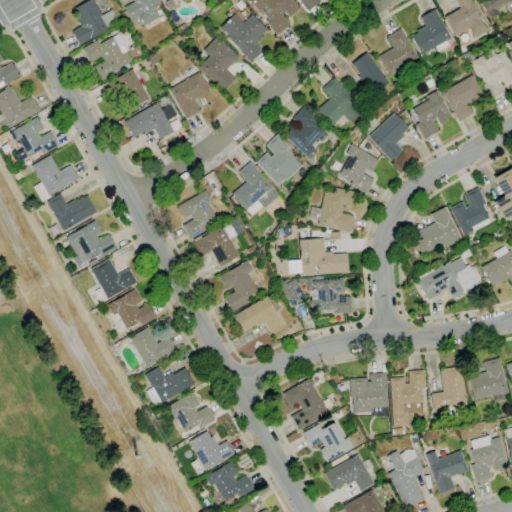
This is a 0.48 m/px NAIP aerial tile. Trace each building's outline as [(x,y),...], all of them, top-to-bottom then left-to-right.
[(79,45),(72,31),(80,26),(75,18),(78,16),(73,9),(88,0),(93,0),(101,15),(111,9),(118,22),(108,28),(109,29),(79,45)] [(142,27),(138,18),(132,22),(124,7),(134,1),(133,0),(157,0),(160,5),(154,8),(159,18),(142,27)] [(169,10),(164,2),(168,0),(171,0),(175,7),(169,10)] [(240,10),(235,5),(239,0),(245,6),(240,10)] [(277,35),(249,2),(251,0),(293,0),(300,8),(289,17),(285,12),(282,15),(289,24),(277,35)] [(308,11),(298,0),(319,0),(320,1),(308,11)] [(472,39),(469,27),(454,36),(443,17),(459,8),(454,0),(473,0),(484,19),(480,21),(488,30),(472,39)] [(489,19),(478,0),(511,0),(511,1),(497,10),(499,14),(489,19)] [(421,55),(411,36),(417,32),(416,30),(425,25),(420,17),(434,9),(441,22),(450,38),(446,41),(448,45),(438,51),(435,47),(421,55)] [(250,62),(228,38),(229,37),(220,27),(234,14),(243,23),(252,14),(266,30),(260,35),(262,37),(255,44),(261,51),(250,62)] [(180,34),(176,29),(184,23),(187,28),(180,34)] [(388,75),(377,57),(393,48),(386,36),(400,28),(417,58),(388,75)] [(102,81),(94,66),(103,61),(100,56),(90,63),(82,49),(97,40),(100,43),(111,36),(112,37),(118,33),(124,44),(123,45),(127,51),(126,52),(131,61),(114,72),(115,73),(102,81)] [(224,91),(198,67),(209,56),(202,50),(216,36),(238,57),(226,70),(235,79),(224,91)] [(491,101),(482,85),(485,83),(480,75),(477,76),(470,63),(483,55),(485,59),(494,54),(495,56),(502,51),(511,68),(511,82),(506,86),(503,80),(499,83),(504,93),(491,101)] [(377,101),(370,92),(373,89),(366,80),(361,83),(356,76),(359,75),(351,64),(366,53),(388,83),(382,88),(387,94),(377,101)] [(0,55),(3,61),(0,62),(0,66),(1,68),(11,63),(19,77),(4,85),(4,84),(0,86),(0,55)] [(419,71),(409,69),(410,64),(415,60),(417,60),(420,65),(419,71)] [(132,107),(122,89),(114,94),(108,84),(114,81),(113,79),(132,69),(134,73),(143,68),(149,78),(140,83),(149,98),(132,107)] [(185,119),(168,90),(198,72),(209,91),(193,100),(199,111),(185,119)] [(459,121),(442,92),(472,75),(484,95),(467,105),(472,113),(459,121)] [(330,126),(316,110),(330,98),(321,88),(333,78),(355,103),(354,104),(360,110),(347,121),(342,115),(330,126)] [(428,88),(424,83),(430,79),(434,85),(428,88)] [(9,127),(0,111),(0,92),(10,86),(20,103),(30,97),(38,110),(9,127)] [(424,139),(415,124),(419,122),(412,109),(428,99),(426,96),(436,90),(451,117),(439,124),(436,119),(432,121),(438,131),(424,139)] [(159,139),(153,129),(146,133),(145,131),(133,138),(123,121),(156,103),(160,110),(163,108),(158,100),(168,94),(174,103),(170,105),(176,115),(167,120),(169,123),(177,119),(181,126),(173,130),(173,131),(159,139)] [(311,160),(307,156),(306,157),(283,135),(293,125),(297,130),(301,126),(292,118),(303,106),(316,119),(314,121),(324,131),(323,133),(326,136),(321,142),(318,139),(311,146),(314,149),(313,150),(316,154),(311,160)] [(390,161),(367,136),(393,113),(407,128),(402,134),(404,136),(396,143),(402,150),(390,161)] [(18,162),(14,154),(23,149),(18,140),(14,142),(8,133),(35,117),(42,130),(37,132),(40,137),(50,131),(58,145),(43,154),(41,150),(28,158),(28,157),(18,162)] [(277,185),(256,163),(265,153),(270,157),(273,154),(265,145),(276,134),(289,147),(286,150),(301,166),(285,181),(284,179),(277,185)] [(4,155),(0,148),(7,144),(11,151),(4,155)] [(364,194),(349,185),(351,181),(339,174),(349,156),(345,153),(350,144),(377,160),(370,172),(365,169),(362,174),(373,180),(364,194)] [(164,154),(161,148),(165,146),(169,151),(164,154)] [(41,202),(32,187),(40,182),(31,166),(49,155),(59,171),(69,165),(77,179),(49,195),(50,197),(41,202)] [(251,216),(246,210),(245,210),(232,194),(245,182),(237,172),(249,162),(271,188),(270,189),(277,197),(264,209),(262,207),(259,210),(258,210),(251,216)] [(511,220),(508,215),(502,218),(493,202),(503,196),(493,178),(511,168),(511,169),(511,220)] [(16,181),(13,175),(19,172),(22,178),(16,181)] [(189,239),(182,225),(193,219),(190,214),(184,217),(178,206),(203,191),(198,181),(202,178),(206,185),(208,184),(212,192),(207,195),(210,200),(206,203),(210,209),(211,209),(219,223),(189,239)] [(463,237),(449,208),(462,202),(465,207),(468,205),(463,195),(478,187),(486,204),(483,205),(489,218),(487,218),(489,223),(473,231),(473,232),(463,237)] [(350,232),(317,225),(318,220),(308,218),(310,207),(320,209),(324,191),(333,193),(334,188),(356,192),(354,207),(342,205),(341,214),(353,216),(350,232)] [(63,231),(46,202),(60,194),(66,205),(73,200),(74,203),(87,195),(96,211),(63,231)] [(296,214),(292,211),(297,204),(301,207),(296,214)] [(421,256),(416,245),(418,244),(417,241),(422,239),(418,230),(434,223),(430,214),(444,207),(459,238),(456,239),(458,241),(444,248),(443,245),(421,256)] [(238,256),(235,258),(236,259),(233,261),(232,260),(220,267),(210,251),(200,257),(191,242),(202,236),(203,237),(226,224),(224,222),(227,220),(228,222),(238,216),(245,229),(236,234),(236,235),(229,240),(238,256)] [(81,264),(66,238),(68,236),(94,220),(101,233),(96,236),(98,241),(108,235),(116,248),(102,257),(99,253),(81,264)] [(511,229),(507,232),(503,224),(508,221),(511,227),(511,229)] [(496,238),(495,235),(500,233),(501,231),(498,226),(501,225),(504,231),(503,235),(496,238)] [(322,239),(323,252),(332,252),(332,254),(345,253),(347,272),(301,275),(299,241),(322,239)] [(471,248),(465,246),(467,239),(473,241),(471,248)] [(248,254),(246,248),(252,245),(255,250),(248,254)] [(511,287),(508,279),(499,284),(498,282),(491,286),(480,267),(496,258),(492,253),(504,246),(507,252),(509,250),(511,255),(511,287)] [(107,299),(89,269),(108,258),(117,275),(128,268),(136,283),(107,299)] [(428,300),(416,280),(425,275),(424,273),(448,259),(451,263),(460,258),(465,267),(468,265),(478,283),(452,299),(446,288),(440,292),(440,293),(428,300)] [(231,311),(223,298),(234,291),(231,286),(225,289),(218,277),(246,260),(251,270),(246,273),(257,291),(244,299),(246,303),(231,311)] [(314,315),(313,311),(311,312),(310,300),(308,300),(308,292),(307,292),(306,280),(307,280),(307,279),(340,276),(340,278),(342,278),(343,292),(337,293),(337,297),(349,296),(350,313),(332,314),(332,313),(314,315)] [(292,308),(291,306),(290,307),(287,302),(288,301),(284,294),(283,295),(277,286),(279,285),(278,284),(286,279),(299,279),(299,282),(296,284),(306,300),(292,308)] [(126,329),(116,312),(112,314),(107,305),(133,289),(140,302),(135,305),(138,309),(147,303),(155,317),(141,326),(139,322),(126,329)] [(269,333),(263,323),(256,328),(254,325),(243,332),(234,316),(266,296),(283,325),(269,333)] [(146,368),(129,338),(147,327),(156,344),(167,337),(175,351),(146,368)] [(494,400),(493,395),(473,399),(471,389),(467,390),(465,382),(469,381),(468,379),(475,377),(475,374),(485,372),(483,362),(499,358),(507,391),(499,393),(500,398),(494,400)] [(154,407),(145,391),(151,388),(144,375),(157,367),(163,377),(171,372),(173,375),(184,368),(194,385),(161,403),(160,403),(154,407)] [(449,417),(449,414),(435,416),(434,410),(433,410),(431,394),(442,392),(439,372),(442,371),(441,369),(461,367),(466,405),(457,407),(458,415),(449,417)] [(392,428),(392,426),(389,426),(387,386),(389,386),(389,378),(403,377),(403,384),(408,383),(407,371),(424,371),(425,388),(421,388),(422,413),(407,413),(407,427),(392,428)] [(381,417),(371,416),(371,412),(353,414),(351,398),(350,398),(348,379),(367,378),(367,382),(369,382),(368,374),(385,373),(387,407),(386,407),(387,417),(381,417)] [(298,430),(290,416),(301,410),(297,402),(290,406),(282,393),(307,379),(308,380),(310,379),(314,385),(312,386),(327,413),(298,430)] [(178,436),(170,422),(167,423),(159,410),(191,392),(199,405),(193,408),(196,412),(206,406),(215,420),(199,429),(197,426),(185,433),(184,432),(178,436)] [(331,407),(328,403),(326,404),(322,398),(329,394),(333,400),(332,400),(335,404),(331,407)] [(326,463),(321,458),(319,450),(324,447),(320,441),(310,447),(304,442),(302,433),(318,424),(321,430),(334,423),(343,439),(347,437),(353,447),(326,463)] [(511,470),(511,426),(503,428),(510,471),(511,470)] [(391,437),(390,428),(393,428),(393,429),(401,428),(402,434),(393,435),(393,436),(391,437)] [(187,442),(206,431),(210,438),(212,436),(217,445),(225,441),(234,455),(221,462),(204,471),(187,442)] [(475,482),(470,465),(474,464),(470,450),(472,449),(470,441),(488,435),(490,440),(499,437),(507,468),(494,471),(492,465),(487,466),(490,478),(475,482)] [(386,456),(396,451),(398,455),(402,453),(403,451),(405,449),(408,449),(411,450),(413,449),(413,451),(415,457),(423,471),(413,477),(417,484),(415,485),(422,498),(405,508),(386,474),(394,470),(386,456)] [(439,494),(424,454),(434,451),(437,459),(459,450),(467,471),(450,477),(454,489),(439,494)] [(359,491),(353,481),(346,486),(344,483),(332,490),(323,474),(357,454),(361,463),(368,459),(373,467),(366,471),(373,484),(359,491)] [(223,501),(214,484),(210,486),(204,476),(231,461),(238,474),(232,477),(235,481),(245,475),(253,489),(238,497),(236,494),(223,501)] [(344,511),(341,507),(370,490),(383,511),(344,511)] [(227,511),(226,510),(245,499),(252,511),(259,511),(265,509),(266,511),(227,511)]
